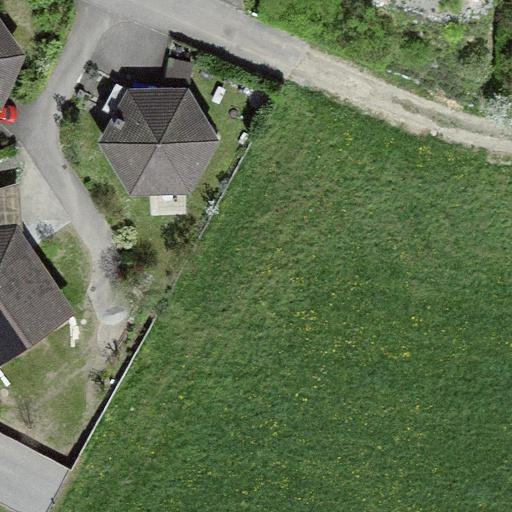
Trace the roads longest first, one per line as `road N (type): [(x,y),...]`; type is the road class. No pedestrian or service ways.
road 1 (track): [(511,137),(293,61)]
road 2 (residential): [(293,61),(151,0)]
